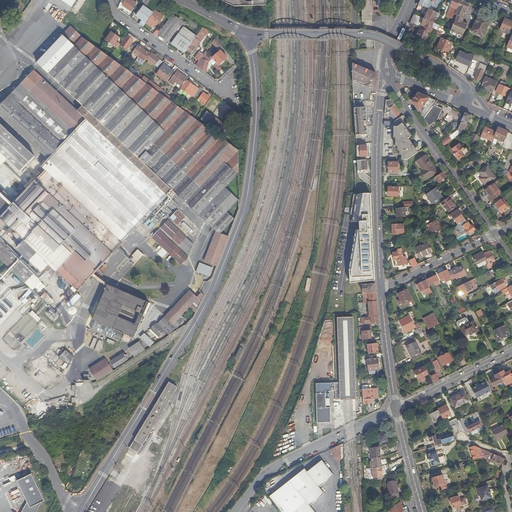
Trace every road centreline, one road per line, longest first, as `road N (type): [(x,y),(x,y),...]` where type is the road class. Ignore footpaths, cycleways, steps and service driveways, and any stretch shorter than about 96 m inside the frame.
road 1 (unclassified): [(80,511),(197,320),(240,221),(256,117),(249,33)]
road 2 (tertiary): [(381,286),(376,183),(384,72)]
road 3 (unclassified): [(249,33),(372,35),(442,68)]
road 4 (unclassified): [(234,511),(271,466),(396,407)]
road 5 (residential): [(384,72),(495,233)]
road 6 (residential): [(223,91),(115,14),(112,0)]
road 7 (unclassified): [(0,393),(76,511)]
road 8 (residential): [(396,407),(511,350)]
road 9 (residential): [(495,233),(381,286)]
road 10 (tertiary): [(396,407),(381,286)]
